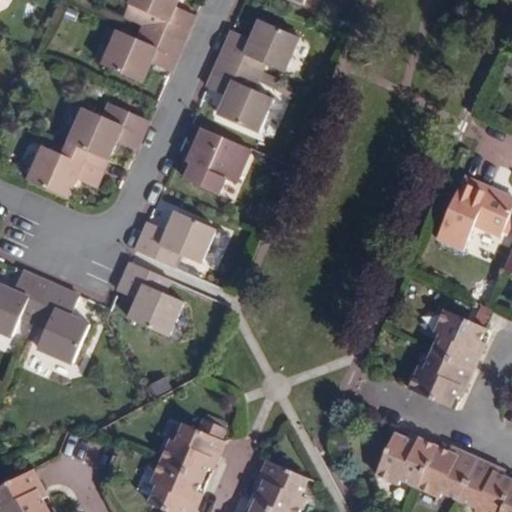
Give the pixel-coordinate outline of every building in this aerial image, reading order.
[(183,41),(196,13),(174,3),(166,0),(129,0),(129,2),(147,9),(140,23),(183,41)] [(299,35),(260,17),(255,28),(262,32),(258,39),(251,36),(231,28),(218,57),(259,75),(265,61),(284,69),(299,35)] [(170,71),(183,41),(140,23),(135,35),(117,28),(102,63),(141,80),(146,68),(138,64),(141,58),(149,61),(170,71)] [(258,39),(262,32),(255,28),(251,36),(258,39)] [(259,75),(218,57),(206,85),(226,94),(233,96),(230,103),(224,100),(218,113),(258,130),(273,95),(254,88),(259,75)] [(146,68),(149,61),(141,58),(138,64),(146,68)] [(230,103),(233,96),(226,94),(224,100),(230,103)] [(67,139),(107,157),(112,146),(105,142),(109,134),(116,137),(137,147),(149,118),(108,99),(101,114),(81,105),(67,139)] [(204,128),(193,153),(197,154),(193,162),(186,177),(220,193),(226,177),(239,182),(254,149),(204,128)] [(112,146),(116,137),(109,134),(105,142),(112,146)] [(94,185),(107,157),(67,139),(61,153),(43,145),(28,179),(66,196),(71,184),(65,181),(68,173),(75,177),(94,185)] [(71,184),(75,177),(68,173),(65,181),(71,184)] [(497,195),(465,181),(454,207),(440,240),(468,252),(479,225),(504,236),(511,217),(511,197),(499,192),(497,195)] [(177,208),(172,219),(179,222),(175,230),(169,228),(148,218),(134,250),(176,268),(183,252),(202,261),(217,225),(177,208)] [(172,219),(169,228),(175,230),(179,222),(172,219)] [(139,295),(146,298),(143,305),(136,302),(131,315),(171,332),(186,298),(167,290),(171,279),(129,261),(119,286),(139,295)] [(19,317),(33,323),(50,282),(22,269),(14,287),(10,296),(2,292),(6,284),(0,281),(0,329),(12,334),(19,317)] [(50,282),(33,323),(45,329),(38,345),(72,361),(90,321),(78,316),(74,324),(67,321),(71,313),(78,294),(50,282)] [(10,296),(14,287),(6,284),(2,292),(10,296)] [(146,298),(139,295),(136,302),(143,305),(146,298)] [(444,335),(436,353),(475,370),(488,341),(482,338),(487,328),(449,310),(439,333),(444,335)] [(71,313),(67,321),(74,324),(78,316),(71,313)] [(462,397),(475,370),(436,353),(429,370),(424,368),(414,391),(451,408),(456,394),(462,397)] [(207,419),(225,427),(228,422),(209,413),(207,419)] [(162,460),(203,478),(209,466),(215,468),(228,441),(223,439),(229,429),(225,427),(207,419),(204,418),(200,429),(185,422),(177,440),(172,437),(162,460)] [(417,486),(436,445),(409,433),(407,438),(395,433),(375,473),(398,484),(401,478),(417,486)] [(449,451),(436,445),(417,486),(439,497),(442,492),(459,501),(478,459),(451,446),(449,451)] [(260,488),(254,500),(280,511),(299,511),(307,496),(300,493),(309,476),(267,458),(268,460),(256,487),(260,488)] [(479,511),(501,511),(511,489),(511,479),(504,476),(506,471),(478,459),(459,501),(480,510),(479,511)] [(203,478),(162,460),(152,481),(158,484),(149,502),(168,511),(194,511),(203,493),(198,490),(203,478)] [(0,508),(0,511),(47,511),(49,511),(43,499),(48,496),(34,468),(0,486),(0,502),(2,507),(0,508)] [(511,511),(511,489),(501,511),(511,511)] [(280,511),(254,500),(249,511),(247,511),(245,511),(244,511),(280,511)]
